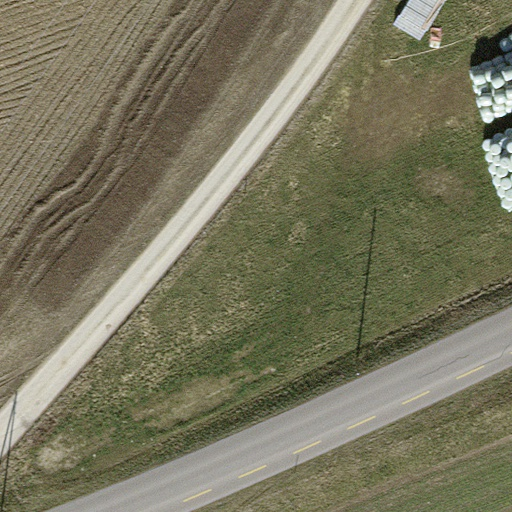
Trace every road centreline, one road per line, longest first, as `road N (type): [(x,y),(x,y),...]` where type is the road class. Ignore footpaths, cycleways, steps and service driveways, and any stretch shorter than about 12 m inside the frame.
road 1 (track): [(368,0),(189,244),(0,458)]
road 2 (tertiary): [(102,511),(266,456),(511,338)]
